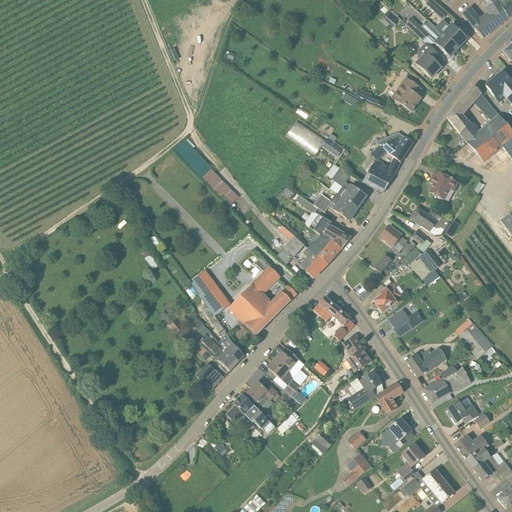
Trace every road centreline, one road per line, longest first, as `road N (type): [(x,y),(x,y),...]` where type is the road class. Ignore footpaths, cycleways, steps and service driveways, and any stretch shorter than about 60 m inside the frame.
road 1 (track): [(144,0),(187,129),(4,266)]
road 2 (residential): [(87,511),(158,466),(326,278)]
road 3 (residential): [(326,278),(368,229),(452,97),(511,30)]
road 4 (residential): [(493,511),(326,278)]
road 5 (track): [(139,482),(4,266)]
